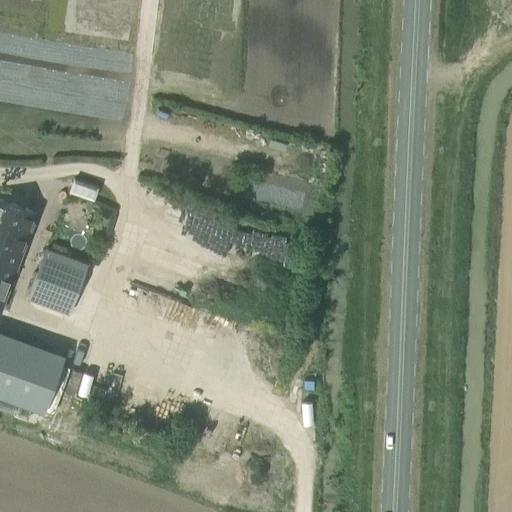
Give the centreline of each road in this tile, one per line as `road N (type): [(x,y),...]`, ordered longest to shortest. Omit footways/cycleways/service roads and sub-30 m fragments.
road 1 (secondary): [(393,511),(417,0)]
road 2 (track): [(151,0),(127,191)]
